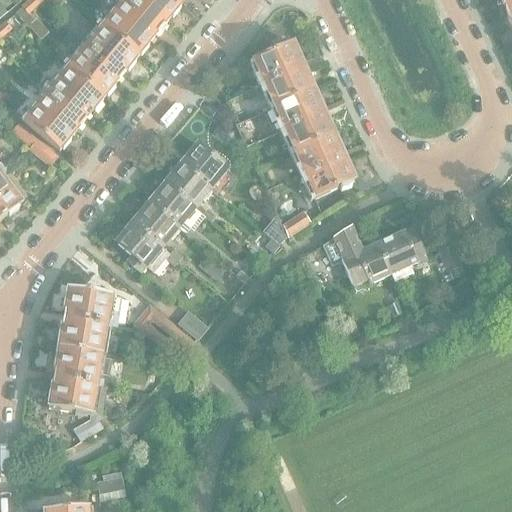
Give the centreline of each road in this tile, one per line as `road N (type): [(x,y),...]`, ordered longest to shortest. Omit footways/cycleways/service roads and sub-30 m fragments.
road 1 (residential): [(324,0),(388,146),(439,177),(466,175),(496,135),(495,106),(450,0)]
road 2 (residential): [(0,319),(39,254),(256,0)]
